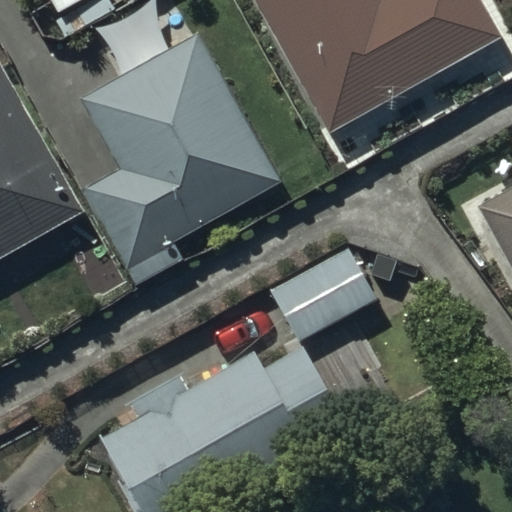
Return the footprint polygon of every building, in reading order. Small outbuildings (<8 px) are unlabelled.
[(260,0),(333,129),(497,38),(475,0),(260,0)] [(275,182),(197,41),(88,101),(128,173),(89,194),(138,282),(178,260),(167,242),(275,182)] [(0,251),(73,211),(0,80),(0,251)] [(511,188),(477,207),(478,208),(511,270),(511,188)] [(349,248),(268,292),(298,343),(377,301),(349,248)] [(132,511),(210,511),(352,436),(304,347),(263,369),(254,352),(188,386),(182,374),(127,403),(136,420),(99,440),(135,502),(129,506),(132,511)]
